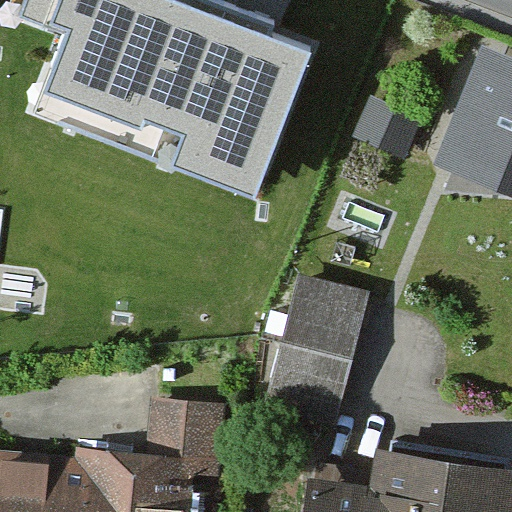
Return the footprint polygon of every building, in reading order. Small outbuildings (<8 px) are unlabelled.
[(56,0),(37,51),(169,102),(208,0),(56,0)] [(430,180),(511,204),(511,67),(467,55),(430,180)] [(275,424),(345,439),(376,302),(306,286),(275,424)] [(200,511),(202,486),(219,487),(222,411),(146,408),(144,463),(0,456),(0,511),(200,511)] [(511,511),(511,475),(392,460),(388,493),(321,484),(317,511),(511,511)]
